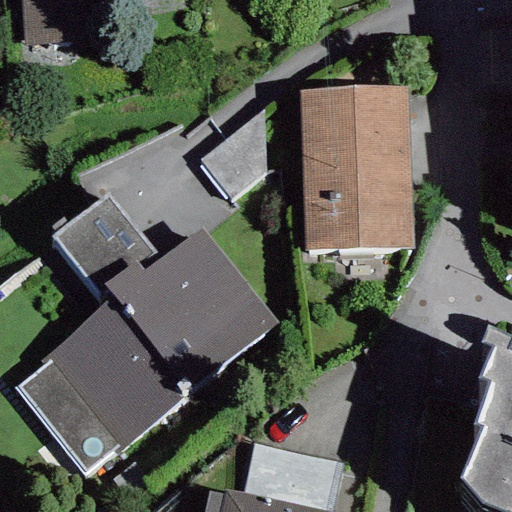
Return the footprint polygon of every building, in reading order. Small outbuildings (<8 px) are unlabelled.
[(18,0),(20,46),(76,44),(74,0),(18,0)] [(410,88),(302,91),(307,249),(414,246),(410,88)] [(198,160),(229,200),(265,174),(263,110),(198,160)] [(160,258),(107,193),(49,236),(105,303),(112,296),(102,283),(135,261),(142,272),(160,258)] [(13,388),(83,477),(112,453),(115,457),(278,324),(201,229),(160,258),(142,272),(135,261),(102,283),(112,296),(105,303),(39,362),(43,366),(13,388)] [(511,511),(511,384),(503,381),(509,367),(484,356),(476,374),(487,378),(473,410),(484,414),(467,453),(477,457),(455,508),(463,511),(511,511)] [(241,494),(329,511),(331,511),(342,463),(251,444),(241,494)] [(329,511),(241,494),(222,490),(221,495),(205,491),(200,511),(329,511)]
